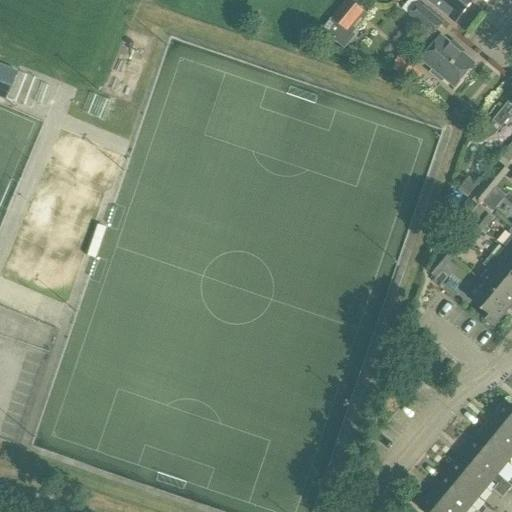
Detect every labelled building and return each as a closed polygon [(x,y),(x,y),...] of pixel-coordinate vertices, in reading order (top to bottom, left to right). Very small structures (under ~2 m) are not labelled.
[(346,31),(363,10),(349,0),(344,0),(330,18),(346,31)] [(431,0),(456,20),(473,0),(431,0)] [(420,3),(410,15),(433,34),(443,22),(420,3)] [(442,36),(423,59),(433,68),(430,72),(442,81),(445,77),(455,86),(474,62),(442,36)] [(404,74),(421,77),(423,67),(406,64),(404,74)] [(0,65),(0,98),(5,100),(16,72),(0,65)] [(495,119),(478,137),(482,141),(496,134),(504,126),(511,116),(511,98),(495,119)] [(511,146),(510,145),(502,156),(511,164),(511,146)] [(502,164),(488,180),(496,186),(509,170),(502,164)] [(497,205),(506,195),(496,186),(488,180),(480,191),(487,197),(497,205)] [(484,213),(476,223),(484,229),(492,219),(484,213)] [(476,223),(467,233),(475,240),(484,229),(476,223)] [(454,240),(445,250),(453,256),(461,246),(454,240)] [(492,254),(488,259),(511,279),(511,252),(507,248),(498,259),(492,254)] [(445,250),(428,271),(435,277),(453,256),(445,250)] [(489,270),(481,279),(511,305),(511,304),(511,279),(488,259),(483,265),(489,270)] [(481,279),(467,296),(481,308),(478,313),(494,326),(511,305),(481,279)] [(511,405),(506,401),(492,419),(511,436),(511,405)] [(511,436),(492,419),(477,437),(508,463),(511,457),(511,436)] [(477,437),(463,455),(493,480),(508,463),(477,437)] [(463,455),(448,472),(479,498),(493,480),(463,455)] [(448,472),(434,490),(460,511),(467,511),(479,498),(448,472)] [(511,485),(503,478),(498,484),(508,492),(511,487),(511,485)] [(498,484),(494,490),(504,498),(508,492),(498,484)] [(460,511),(434,490),(419,508),(423,511),(460,511)]
